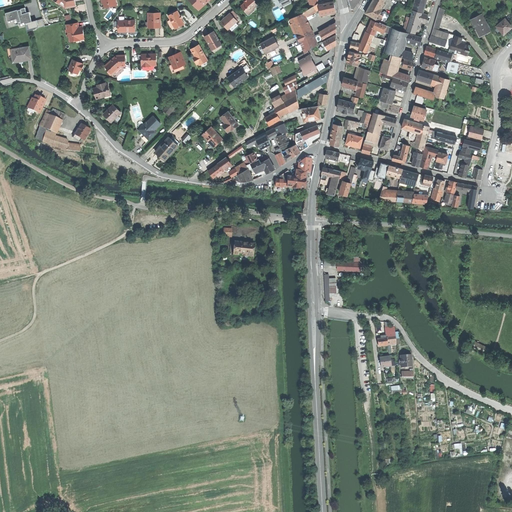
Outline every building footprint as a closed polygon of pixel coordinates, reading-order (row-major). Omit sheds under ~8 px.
[(54,0),(66,8),(76,6),(74,0),(54,0)] [(242,6),(245,10),(246,9),(250,13),(255,9),(254,8),(258,5),(254,1),(255,1),(254,0),(246,0),(245,1),(246,2),(242,6)] [(347,0),(351,8),(354,8),(358,3),(360,0),(347,0)] [(373,0),(372,3),(381,8),(384,3),(385,0),(373,0)] [(415,0),(413,9),(424,12),(425,8),(426,5),(425,5),(426,2),(427,2),(427,0),(415,0)] [(320,4),(319,4),(319,8),(321,15),(336,12),(335,7),(334,1),(320,4)] [(312,12),(319,8),(319,4),(320,4),(319,2),(318,3),(311,7),(310,8),(312,12)] [(366,13),(377,19),(378,17),(383,9),(381,8),(372,3),(366,13)] [(6,14),(8,22),(14,20),(17,20),(18,25),(25,23),(27,32),(37,29),(34,21),(32,22),(30,23),(27,13),(25,8),(21,9),(21,10),(19,10),(18,11),(18,10),(6,14)] [(305,16),(312,12),(310,8),(304,12),(304,13),(305,16)] [(440,8),(434,29),(439,30),(445,10),(440,8)] [(421,12),(413,10),(411,17),(407,31),(415,33),(418,21),(421,12)] [(178,11),(169,15),(175,28),(179,25),(184,23),(178,11)] [(428,15),(421,12),(418,21),(426,23),(427,19),(428,15)] [(150,21),(150,27),(154,27),(161,27),(160,21),(159,21),(159,13),(149,13),(149,21),(150,21)] [(221,22),(228,30),(230,28),(236,23),(238,21),(235,19),(230,13),(225,18),(221,22)] [(290,18),(294,27),(308,21),(305,16),(304,13),(290,18)] [(482,14),(472,19),(480,36),(485,33),(490,31),(482,14)] [(502,31),(504,34),(509,31),(511,27),(511,26),(506,19),(498,26),(498,27),(502,31)] [(126,31),(135,31),(135,20),(120,20),(120,26),(119,26),(119,31),(126,31)] [(372,20),(367,32),(375,35),(377,30),(380,24),(372,20)] [(294,27),(298,36),(311,30),(308,21),(294,27)] [(380,22),(380,24),(377,30),(385,32),(388,25),(380,22)] [(78,23),(66,25),(68,36),(69,36),(70,40),(75,40),(75,41),(80,40),(80,39),(85,38),(84,33),(83,28),(79,29),(78,23)] [(239,25),(236,23),(230,28),(233,31),(239,25)] [(320,33),(323,40),(336,33),(336,25),(320,33)] [(401,57),(402,57),(404,51),(407,41),(409,34),(409,33),(399,30),(392,27),(390,33),(388,38),(388,41),(387,45),(384,52),(392,54),(401,57)] [(439,30),(434,29),(432,36),(430,42),(446,47),(450,33),(439,30)] [(298,36),(300,41),(314,35),(311,30),(298,36)] [(209,35),(205,37),(212,50),(222,45),(214,32),(209,35)] [(365,36),(362,44),(370,47),(371,45),(371,43),(375,35),(367,32),(365,36)] [(324,41),(323,40),(320,33),(314,36),(318,44),(324,41)] [(455,35),(450,33),(446,47),(445,50),(449,51),(450,48),(453,40),(455,40),(455,39),(454,39),(455,35)] [(336,34),(323,42),(327,50),(336,45),(336,40),(336,34)] [(422,37),(409,34),(407,41),(420,45),(421,41),(422,37)] [(308,50),(318,44),(314,36),(314,35),(300,41),(305,52),(308,50)] [(456,35),(455,39),(455,40),(453,40),(450,48),(458,51),(457,52),(468,56),(469,52),(470,52),(470,51),(470,50),(470,49),(471,46),(461,42),(463,37),(456,35)] [(261,43),(266,53),(279,46),(276,40),(274,36),(261,43)] [(351,48),(359,50),(360,44),(360,43),(352,41),(351,45),(351,48)] [(362,44),(360,44),(359,50),(368,52),(370,47),(362,44)] [(195,48),(192,50),(195,56),(193,57),(197,64),(199,63),(200,65),(208,61),(200,46),(195,48)] [(438,49),(427,46),(426,50),(425,53),(436,57),(438,49)] [(13,57),(13,62),(22,61),(31,59),(29,47),(17,49),(17,50),(12,51),(13,57)] [(298,56),(300,59),(310,54),(308,50),(305,52),(298,56)] [(453,54),(441,50),(439,57),(438,58),(450,61),(453,54)] [(336,51),(324,57),(328,67),(330,65),(334,63),(336,51)] [(348,62),(359,66),(360,62),(361,62),(362,58),(360,58),(361,54),(350,51),(349,56),(348,62)] [(406,58),(412,60),(413,57),(414,54),(404,51),(402,57),(405,58),(406,58)] [(174,55),(169,57),(172,65),(174,64),(176,69),(186,64),(181,53),(175,56),(174,55)] [(142,54),(142,66),(157,65),(156,54),(148,54),(142,54)] [(317,68),(310,54),(300,59),(298,60),(303,70),(302,71),(304,75),(307,74),(308,77),(312,75),(318,72),(316,68),(317,68)] [(382,72),(395,76),(395,75),(396,72),(401,57),(392,54),(390,60),(386,58),(382,72)] [(105,66),(109,71),(111,69),(114,73),(121,66),(126,66),(125,55),(117,56),(116,57),(111,61),(105,66)] [(436,60),(426,57),(424,62),(423,66),(433,70),(434,69),(435,64),(436,60)] [(415,62),(405,59),(403,67),(412,69),(413,66),(415,62)] [(73,60),(69,71),(73,72),(78,74),(80,70),(81,70),(83,65),(82,64),(82,63),(73,60)] [(238,66),(240,69),(242,68),(248,65),(245,61),(238,66)] [(323,62),(316,66),(319,71),(326,68),(323,62)] [(459,64),(451,62),(449,68),(457,71),(458,68),(459,64)] [(272,68),(274,75),(281,72),(278,65),(272,68)] [(322,76),(329,71),(330,69),(330,65),(328,67),(320,71),(322,76)] [(361,67),(357,80),(359,81),(361,82),(367,83),(371,71),(366,69),(362,67),(361,67)] [(231,82),(234,86),(248,77),(245,72),(242,68),(240,69),(228,77),(231,82)] [(435,75),(420,70),(419,74),(417,79),(432,83),(435,75)] [(299,97),(328,80),(330,71),(329,71),(322,76),(315,80),(298,89),(298,94),(299,97)] [(395,76),(410,81),(411,77),(396,72),(395,75),(395,76)] [(283,81),(286,86),(297,80),(296,74),(283,81)] [(297,84),(298,89),(315,80),(312,75),(308,77),(297,84)] [(441,77),(435,75),(432,83),(439,85),(441,77)] [(343,85),(356,90),(359,81),(357,80),(345,77),(344,81),(343,85)] [(392,86),(407,90),(408,86),(409,81),(394,77),(394,79),(392,86)] [(450,79),(441,77),(439,85),(436,94),(435,96),(436,96),(444,99),(450,79)] [(285,87),(288,93),(295,89),(297,95),(298,94),(298,89),(297,84),(297,80),(286,86),(285,87)] [(357,95),(364,97),(367,83),(361,82),(359,90),(357,95)] [(95,94),(97,99),(106,96),(106,95),(110,93),(108,84),(107,85),(102,86),(98,87),(94,88),(95,94)] [(396,91),(385,87),(381,100),(392,103),(394,97),(396,91)] [(435,99),(436,96),(435,96),(436,94),(416,87),(415,93),(435,99)] [(274,101),(277,106),(284,102),(297,95),(295,89),(288,93),(274,101)] [(35,112),(40,114),(46,100),(41,98),(36,95),(34,99),(32,98),(29,106),(36,110),(35,112)] [(297,95),(284,102),(289,111),(298,106),(299,105),(298,102),(297,95)] [(425,97),(418,95),(417,99),(416,102),(423,104),(425,97)] [(164,110),(170,114),(177,103),(171,99),(164,110)] [(338,109),(354,113),(356,103),(340,99),(339,104),(338,109)] [(274,107),(276,111),(279,116),(289,111),(284,102),(277,106),(274,107)] [(108,118),(112,122),(121,113),(113,105),(109,109),(107,111),(104,114),(108,118)] [(318,105),(300,108),(300,112),(303,112),(304,121),(320,118),(319,112),(318,105)] [(428,110),(416,106),(414,111),(413,116),(416,117),(420,118),(424,120),(426,114),(428,110)] [(50,115),(58,119),(60,112),(53,109),(51,112),(50,115)] [(223,125),(228,132),(231,130),(235,127),(239,125),(228,111),(221,117),(225,123),(223,125)] [(266,117),(270,124),(281,118),(279,116),(276,111),(266,117)] [(359,111),(358,115),(361,116),(360,122),(369,124),(371,113),(359,111)] [(375,112),(369,131),(379,134),(382,122),(385,115),(386,115),(375,112)] [(40,127),(44,129),(50,115),(45,113),(40,127)] [(56,134),(62,121),(58,119),(50,115),(44,129),(47,130),(56,134)] [(397,119),(385,115),(382,122),(395,126),(396,122),(397,119)] [(154,116),(147,123),(155,130),(161,124),(154,116)] [(403,128),(419,132),(421,123),(405,119),(404,123),(403,128)] [(145,135),(149,140),(157,132),(155,130),(147,123),(147,122),(140,130),(143,133),(145,135)] [(284,123),(279,125),(283,133),(285,132),(288,131),(284,123)] [(414,146),(424,149),(428,136),(430,129),(431,126),(421,123),(419,132),(414,146)] [(82,138),(85,140),(91,130),(86,127),(82,124),(76,134),(82,138)] [(331,144),(339,145),(344,126),(335,124),(333,133),(331,144)] [(275,128),(278,135),(283,133),(279,125),(275,128)] [(301,132),(304,139),(306,138),(309,136),(321,132),(318,125),(305,130),(301,132)] [(469,135),(481,139),(482,136),(483,134),(482,134),(483,129),(471,126),(469,135)] [(219,142),(223,139),(212,127),(203,134),(209,141),(210,140),(215,146),(219,142)] [(276,135),(276,136),(278,135),(275,128),(267,132),(269,136),(270,138),(276,135)] [(438,131),(430,129),(428,136),(436,138),(438,131)] [(55,137),(56,134),(47,130),(43,141),(53,146),(55,137)] [(369,131),(366,141),(373,143),(376,143),(379,134),(369,131)] [(443,133),(438,131),(436,138),(456,144),(456,141),(458,137),(443,133)] [(269,139),(268,136),(266,132),(265,132),(246,142),(249,147),(253,145),(257,145),(258,147),(260,146),(261,149),(266,146),(271,144),(269,139)] [(279,143),(281,147),(281,148),(290,144),(285,132),(283,133),(278,135),(276,136),(279,143)] [(354,146),(361,147),(363,137),(355,135),(356,133),(351,132),(350,134),(349,133),(347,144),(354,146)] [(183,141),(186,144),(192,137),(189,134),(183,141)] [(381,147),(389,149),(390,144),(392,138),(385,136),(384,136),(381,147)] [(399,141),(412,145),(414,141),(412,140),(411,141),(404,138),(400,136),(399,141)] [(69,141),(55,137),(53,146),(67,150),(68,144),(69,141)] [(159,155),(164,160),(178,146),(178,145),(174,141),(169,137),(155,151),(159,155)] [(301,151),(305,148),(302,139),(297,142),(297,144),(301,151)] [(468,147),(478,149),(480,143),(465,139),(464,143),(464,146),(468,147)] [(297,155),(301,151),(297,144),(286,149),(292,158),(297,155)] [(410,145),(404,144),(401,156),(407,158),(410,145)] [(362,152),(370,154),(372,147),(364,145),(362,152)] [(432,154),(438,156),(439,152),(439,150),(426,146),(425,152),(432,154)] [(414,155),(415,155),(422,157),(424,150),(416,148),(414,155)] [(287,161),(292,158),(286,149),(283,151),(282,151),(287,161)] [(340,154),(341,153),(328,150),(327,153),(326,157),(331,158),(334,159),(339,160),(340,154)] [(467,159),(472,160),(473,155),(461,151),(459,157),(467,159)] [(245,161),(247,165),(258,159),(256,156),(255,152),(247,156),(246,156),(248,159),(245,161)] [(286,162),(280,152),(278,153),(275,154),(281,165),(286,162)] [(437,160),(438,160),(439,157),(445,159),(443,164),(445,164),(448,154),(439,152),(438,156),(437,160)] [(406,163),(407,158),(401,156),(395,154),(393,159),(400,161),(406,163)] [(474,155),(473,155),(472,160),(472,162),(478,163),(480,156),(474,154),(474,155)] [(416,165),(419,166),(422,157),(415,155),(415,157),(413,164),(416,165)] [(218,163),(219,164),(224,170),(232,164),(227,156),(218,163)] [(439,168),(442,169),(443,164),(445,159),(439,157),(438,160),(436,167),(439,168)] [(264,168),(267,173),(272,171),(276,169),(270,158),(267,159),(261,162),(264,168)] [(299,163),(298,170),(307,171),(311,172),(312,159),(306,158),(299,163)] [(362,158),(359,168),(367,170),(372,171),(375,161),(368,160),(362,158)] [(429,168),(431,160),(423,158),(421,166),(425,167),(429,168)] [(249,168),(253,166),(261,162),(259,159),(258,159),(247,165),(249,168)] [(256,172),(264,168),(261,162),(253,166),(256,172)] [(377,178),(385,180),(390,165),(386,164),(382,162),(377,178)] [(462,176),(466,177),(470,165),(465,164),(463,163),(459,175),(462,176)] [(211,174),(214,177),(224,170),(219,164),(209,171),(211,174)] [(236,168),(239,174),(244,171),(241,165),(236,168)] [(390,165),(388,174),(402,177),(404,170),(404,169),(397,167),(390,165)] [(477,178),(481,179),(484,167),(477,166),(474,177),(477,178)] [(328,175),(334,176),(336,169),(324,167),(324,170),(323,173),(328,175)] [(254,179),(249,168),(244,171),(239,174),(242,182),(248,180),(254,179)] [(329,193),(336,195),(341,178),(341,175),(342,171),(336,169),(334,176),(330,188),(329,192),(329,193)] [(288,176),(288,180),(288,187),(293,187),(293,188),(301,188),(305,189),(306,178),(307,171),(298,170),(297,170),(296,177),(292,177),(288,176)] [(411,172),(404,170),(402,177),(401,181),(416,185),(417,184),(420,174),(411,172)] [(424,181),(432,183),(434,176),(430,175),(426,175),(424,181)] [(436,188),(443,190),(445,181),(442,180),(438,179),(436,188)] [(449,188),(448,192),(455,194),(458,182),(455,181),(451,180),(449,188)] [(341,193),(348,195),(352,183),(348,182),(346,181),(344,181),(341,193)] [(471,191),(477,192),(478,186),(468,184),(459,182),(458,188),(471,191)] [(430,192),(431,186),(424,184),(421,191),(430,192)] [(440,201),(443,190),(436,188),(433,199),(440,201)] [(380,199),(397,201),(398,193),(386,192),(382,191),(380,199)] [(475,208),(477,192),(471,191),(470,199),(468,207),(475,208)] [(455,194),(448,192),(446,201),(452,203),(455,194)] [(414,194),(398,193),(397,201),(412,202),(414,194)] [(427,203),(430,195),(421,194),(419,194),(415,194),(413,202),(427,203)] [(232,237),(233,228),(223,228),(223,236),(232,237)] [(235,242),(233,254),(240,255),(248,256),(253,257),(255,244),(244,243),(235,242)] [(337,267),(337,271),(359,272),(360,264),(357,263),(337,263),(337,267)] [(389,330),(390,334),(396,333),(395,332),(395,326),(392,326),(390,326),(390,327),(386,328),(386,331),(389,330)] [(387,335),(387,338),(388,344),(397,343),(396,339),(396,333),(390,334),(387,334),(387,335)] [(378,339),(379,346),(388,345),(388,344),(387,338),(381,338),(378,339)] [(469,345),(490,357),(492,352),(471,341),(469,345)] [(401,355),(402,367),(405,367),(408,367),(412,367),(412,355),(406,355),(401,355)] [(390,356),(381,358),(382,367),(386,366),(387,368),(390,368),(390,366),(392,365),(391,361),(390,356)] [(391,386),(392,393),(399,392),(399,395),(403,395),(403,394),(402,391),(402,385),(391,386)]
